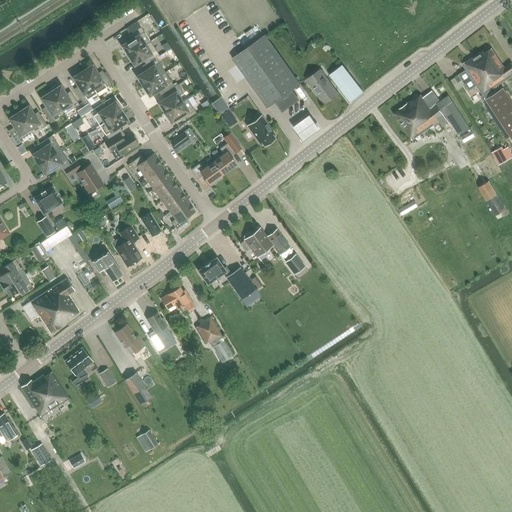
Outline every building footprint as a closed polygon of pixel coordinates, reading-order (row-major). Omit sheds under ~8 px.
[(129,55),(146,45),(151,41),(141,27),(130,34),(133,39),(123,46),(129,55)] [(267,107),(276,101),(283,111),(299,100),(292,90),(300,84),(265,35),(232,58),(267,107)] [(148,63),(156,58),(160,56),(151,41),(146,45),(129,55),(135,65),(145,58),(148,63)] [(163,61),(174,55),(170,47),(159,54),(163,61)] [(483,51),(463,64),(483,95),(511,76),(511,64),(511,63),(504,68),(491,48),(485,53),(483,51)] [(138,77),(144,86),(161,75),(157,70),(162,67),(156,58),(148,63),(145,65),(148,70),(138,77)] [(93,65),(83,71),(97,93),(112,84),(104,73),(100,76),(93,65)] [(330,75),(350,102),(363,92),(342,65),(330,75)] [(97,93),(83,71),(74,77),(80,88),(76,91),(83,102),(97,93)] [(307,81),(324,103),(337,93),(321,71),(307,81)] [(144,86),(150,96),(160,89),(163,94),(167,91),(175,86),(166,72),(161,75),(144,86)] [(178,84),(175,86),(167,91),(170,96),(159,103),(165,112),(182,102),(179,97),(184,93),(178,84)] [(56,85),(49,89),(62,109),(65,114),(79,104),(72,93),(67,96),(60,85),(57,87),(56,85)] [(44,96),(41,98),(48,108),(43,111),(50,123),(55,120),(52,115),(62,109),(49,89),(42,93),(44,96)] [(486,100),(511,138),(511,102),(503,89),(486,100)] [(413,99),(393,113),(412,140),(439,121),(442,126),(448,122),(442,114),(446,111),(452,120),(456,126),(464,120),(448,95),(440,101),(432,91),(423,98),(421,95),(414,100),(413,99)] [(165,112),(171,122),(182,115),(185,120),(196,113),(187,98),(182,102),(165,112)] [(122,111),(116,102),(105,108),(102,104),(91,111),(100,125),(122,111)] [(28,106),(18,112),(33,134),(47,125),(40,114),(35,116),(28,106)] [(223,120),(232,114),(228,110),(220,116),(223,120)] [(118,127),(128,121),(122,111),(100,125),(109,139),(121,132),(118,127)] [(18,112),(9,118),(16,129),(9,133),(17,144),(33,134),(18,112)] [(298,133),(303,140),(320,128),(315,121),(309,114),(293,126),(298,133)] [(83,123),(80,118),(71,123),(75,128),(83,123)] [(249,128),(263,147),(264,146),(266,148),(277,141),(275,138),(276,137),(263,118),(249,128)] [(104,143),(110,152),(116,148),(122,156),(139,145),(137,142),(138,140),(135,136),(133,136),(131,133),(124,138),(121,132),(109,139),(104,143)] [(188,139),(183,133),(171,142),(175,149),(188,139)] [(230,133),(224,138),(227,143),(220,149),(224,153),(213,161),(223,174),(237,164),(230,155),(234,152),(235,153),(241,148),(230,133)] [(87,134),(81,138),(85,144),(91,140),(87,134)] [(61,150),(52,135),(41,143),(44,147),(33,154),(39,164),(61,150)] [(59,171),(70,164),(61,150),(39,164),(45,173),(56,167),(59,171)] [(494,155),(499,163),(508,159),(504,150),(494,155)] [(134,169),(138,166),(146,177),(162,165),(161,165),(161,164),(157,158),(154,154),(145,160),(142,155),(130,164),(134,169)] [(76,171),(89,192),(103,183),(91,164),(82,169),(77,161),(65,169),(69,176),(76,171)] [(213,161),(203,169),(199,164),(191,170),(198,179),(203,175),(209,184),(223,174),(213,161)] [(146,177),(154,188),(170,177),(169,176),(170,176),(165,170),(162,165),(146,177)] [(130,191),(135,187),(128,177),(123,180),(130,191)] [(154,188),(162,200),(178,188),(178,187),(173,181),(170,177),(154,188)] [(478,187),(496,216),(505,210),(488,181),(478,187)] [(34,198),(33,198),(34,199),(43,214),(63,203),(53,187),(53,186),(52,186),(52,187),(45,191),(44,190),(41,193),(34,198)] [(162,200),(170,211),(186,199),(186,198),(181,192),(178,188),(162,200)] [(123,202),(118,194),(112,198),(117,206),(123,202)] [(195,211),(186,199),(170,211),(176,219),(172,222),(178,231),(188,223),(185,218),(195,211)] [(160,230),(150,213),(141,219),(152,236),(160,230)] [(105,216),(96,221),(101,228),(105,226),(106,221),(107,220),(105,216)] [(45,217),(37,222),(46,236),(54,231),(45,217)] [(0,249),(0,248),(0,236),(2,236),(8,232),(3,223),(0,218),(0,249)] [(125,242),(115,248),(127,266),(141,257),(132,242),(138,238),(131,226),(119,233),(125,242)] [(242,243),(241,245),(246,251),(248,251),(251,249),(257,256),(273,245),(280,254),(290,246),(277,229),(267,237),(260,228),(252,234),(251,233),(249,232),(244,236),(244,238),(245,239),(244,240),(245,241),(242,243)] [(108,251),(92,262),(98,271),(102,269),(106,275),(108,274),(113,281),(123,274),(108,251)] [(304,267),(301,262),(296,254),(285,262),(294,274),(304,267)] [(216,257),(198,270),(207,284),(224,272),(227,276),(226,277),(241,299),(246,305),(260,296),(240,267),(231,273),(226,266),(224,268),(216,257)] [(15,259),(4,266),(5,266),(8,270),(0,275),(0,279),(2,282),(0,283),(3,287),(26,272),(22,266),(21,267),(15,259)] [(30,278),(26,272),(3,287),(6,291),(7,290),(10,295),(20,289),(23,294),(22,294),(23,294),(33,287),(28,279),(30,278)] [(67,277),(31,301),(51,332),(74,317),(72,316),(80,311),(69,294),(75,290),(67,277)] [(161,298),(167,309),(175,305),(178,310),(180,308),(183,312),(195,305),(185,289),(183,291),(180,286),(161,298)] [(147,318),(146,319),(154,331),(148,335),(159,353),(166,349),(161,342),(172,336),(166,327),(169,325),(164,317),(161,318),(157,312),(155,314),(152,313),(148,315),(147,318)] [(195,327),(205,344),(210,341),(212,344),(223,338),(210,316),(199,322),(200,324),(195,327)] [(114,333),(124,347),(128,344),(134,352),(146,344),(139,335),(136,337),(127,324),(114,333)] [(213,347),(222,363),(234,356),(225,340),(213,347)] [(82,346),(65,360),(80,380),(88,374),(83,369),(93,361),(82,346)] [(98,373),(107,387),(117,381),(108,367),(98,373)] [(31,380),(21,386),(41,416),(69,398),(51,371),(44,376),(43,375),(32,382),(31,380)] [(125,379),(141,404),(152,397),(136,372),(125,379)] [(91,385),(82,390),(91,406),(100,401),(91,385)] [(0,440),(1,443),(18,433),(14,428),(13,428),(4,413),(0,415),(0,440)] [(149,430),(137,437),(146,452),(158,444),(149,430)] [(40,445),(32,449),(41,465),(49,460),(40,445)] [(0,479),(12,473),(2,455),(0,456),(0,479)]
